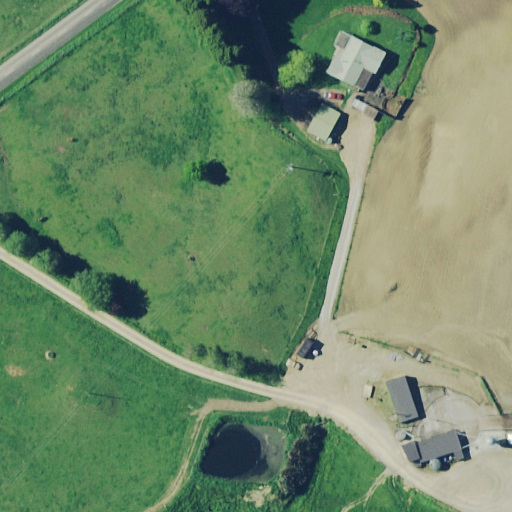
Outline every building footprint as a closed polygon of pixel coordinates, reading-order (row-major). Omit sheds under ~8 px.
[(386,53),(336,29),(329,44),(339,49),(327,72),(364,90),(373,72),(376,73),(386,53)] [(341,112),(323,102),(307,132),(310,134),(307,140),(320,146),(323,140),(326,141),(341,112)] [(379,111),(366,104),(361,114),(374,121),(379,111)] [(418,416),(405,376),(386,383),(400,423),(418,416)] [(412,462),(414,469),(425,465),(424,462),(453,452),(456,462),(465,459),(455,430),(416,443),(415,439),(402,443),(409,463),(412,462)]
